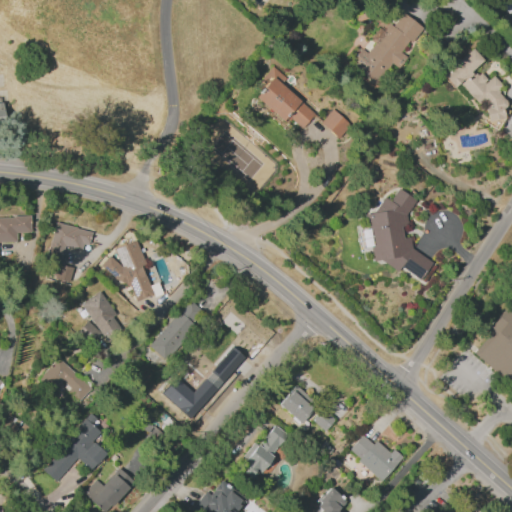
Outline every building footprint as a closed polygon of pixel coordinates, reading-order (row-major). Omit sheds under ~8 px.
[(420,26),(398,10),(367,54),(359,48),(348,64),(375,84),(390,63),(397,68),(406,56),(401,52),(420,26)] [(440,75),(451,88),(458,82),(478,106),(478,105),(492,122),(503,113),(500,109),(507,103),(495,90),(500,85),(492,75),(485,81),(473,67),(481,60),(471,48),(440,75)] [(280,84),(285,78),(271,66),(256,83),(261,88),(253,97),(283,123),(287,118),(300,128),(314,113),(280,84)] [(319,124),(338,138),(349,123),(330,109),(319,124)] [(399,189),(415,201),(405,215),(406,226),(400,227),(402,238),(409,237),(410,249),(432,264),(421,280),(401,266),(397,272),(380,260),(373,261),(371,248),(373,244),(371,231),(366,227),(364,214),(382,212),(375,207),(382,197),(390,202),(399,189)] [(0,238),(15,238),(15,232),(29,232),(29,216),(0,216),(0,238)] [(89,230),(53,223),(47,255),(61,258),(63,246),(85,250),(89,230)] [(111,249),(114,257),(104,260),(115,287),(127,282),(134,301),(153,293),(133,240),(111,249)] [(72,267),(57,264),(53,278),(68,282),(72,267)] [(79,303),(90,320),(78,328),(90,347),(101,340),(103,343),(124,330),(98,291),(79,303)] [(147,345),(163,359),(204,313),(188,299),(147,345)] [(472,353),(511,386),(511,384),(511,311),(506,307),(485,331),(488,334),(472,353)] [(221,381),(242,356),(230,346),(209,371),(221,381)] [(49,392),(60,382),(76,401),(89,390),(58,356),(35,377),(49,392)] [(203,378),(191,392),(174,377),(160,393),(188,418),(214,388),(203,378)] [(294,385),(276,404),(297,423),(315,405),(294,385)] [(322,431),(337,417),(326,405),(311,419),(322,431)] [(41,470),(55,481),(75,457),(89,470),(104,452),(91,441),(99,431),(90,424),(94,419),(87,413),(41,470)] [(252,442),(240,458),(245,461),(238,470),(251,479),(286,434),(273,424),(257,445),(252,442)] [(380,481),(401,458),(392,448),(388,452),(374,440),(371,444),(361,434),(346,450),(380,481)] [(95,479),(82,492),(102,511),(103,511),(130,484),(115,471),(102,485),(95,479)] [(233,511),(244,498),(219,480),(209,494),(204,491),(189,510),(191,511),(233,511)] [(336,511),(344,501),(330,489),(312,509),(314,511),(336,511)]
